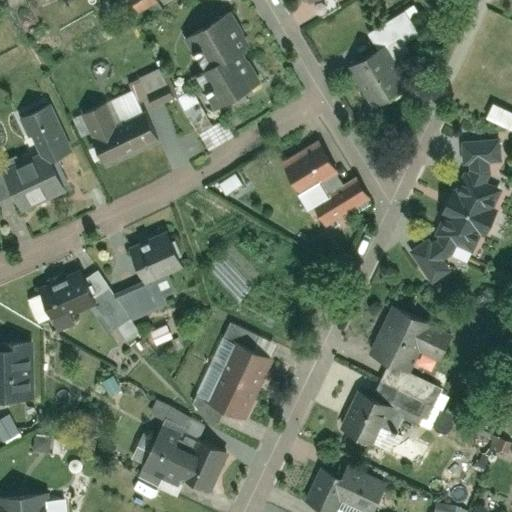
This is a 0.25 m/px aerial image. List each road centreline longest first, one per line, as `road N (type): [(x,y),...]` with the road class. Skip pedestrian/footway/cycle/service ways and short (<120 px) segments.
road 1 (residential): [(322,100),(197,176),(0,268)]
road 2 (residential): [(248,511),(389,213)]
road 3 (residential): [(389,213),(492,0)]
road 4 (residential): [(389,213),(322,100)]
